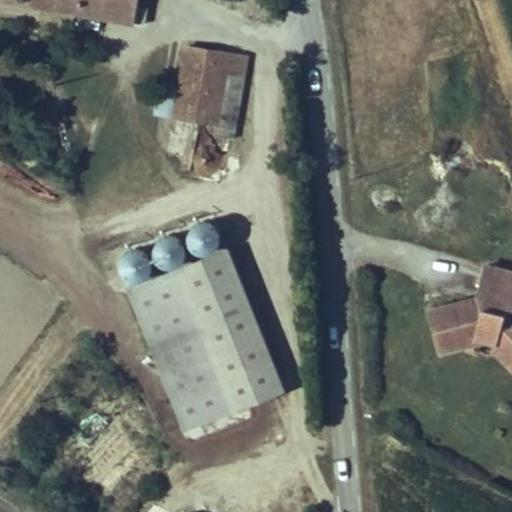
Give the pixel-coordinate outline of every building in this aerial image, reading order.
[(137,7),(137,0),(6,0),(34,5),(134,22),(144,24),(147,9),(137,7)] [(173,116),(216,124),(214,135),(233,138),(247,57),(185,46),(173,116)] [(171,116),(176,86),(161,83),(155,114),(171,116)] [(159,273),(187,261),(175,235),(148,246),(159,273)] [(227,248),(128,288),(128,289),(184,429),(284,389),(227,248)] [(511,272),(486,265),(478,296),(480,296),(478,297),(479,302),(473,304),(471,298),(429,310),(435,330),(440,351),(473,343),(475,337),(479,324),(499,329),(495,342),(493,349),(493,350),(511,368),(511,327),(503,318),(504,312),(511,306),(511,305),(511,272)] [(503,318),(511,327),(511,306),(504,312),(503,318)] [(475,337),(495,342),(499,329),(479,324),(475,337)] [(93,412),(75,438),(90,449),(108,422),(93,412)]
